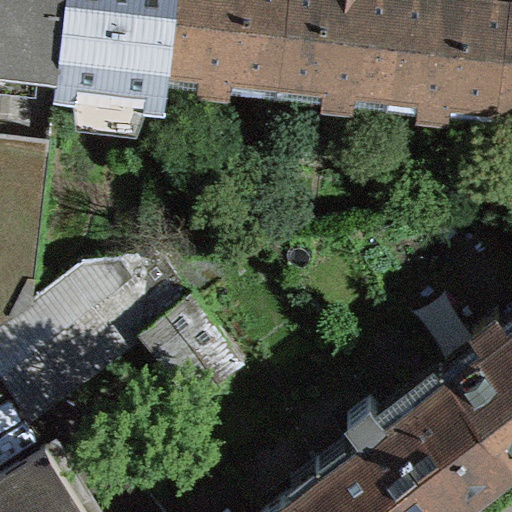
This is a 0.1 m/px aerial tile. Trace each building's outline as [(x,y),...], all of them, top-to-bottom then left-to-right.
[(0,0),(0,99),(5,54),(57,60),(63,0),(0,0)] [(54,79),(164,92),(169,51),(174,0),(63,0),(57,60),(54,79)] [(199,55),(197,75),(230,79),(232,59),(278,64),(285,0),(174,0),(169,51),(199,55)] [(353,94),(356,73),(387,77),(396,0),(285,0),(278,64),(323,69),(321,90),(353,94)] [(396,0),(387,77),(418,80),(416,100),(449,105),(451,84),(496,89),(506,0),(396,0)] [(511,0),(506,0),(496,89),(511,91),(511,0)] [(0,315),(29,293),(46,153),(0,147),(0,315)] [(0,370),(25,410),(144,320),(195,388),(242,352),(159,244),(83,252),(29,293),(0,315),(0,370)] [(511,319),(510,321),(498,304),(472,324),(484,341),(448,368),(511,451),(511,319)] [(468,490),(511,456),(511,451),(448,368),(447,367),(386,414),(453,502),(468,490)] [(439,511),(453,502),(386,414),(369,392),(347,408),(364,430),(324,461),(363,511),(439,511)] [(0,468),(0,499),(8,511),(88,511),(44,441),(0,468)] [(363,511),(324,461),(262,508),(265,511),(363,511)]
